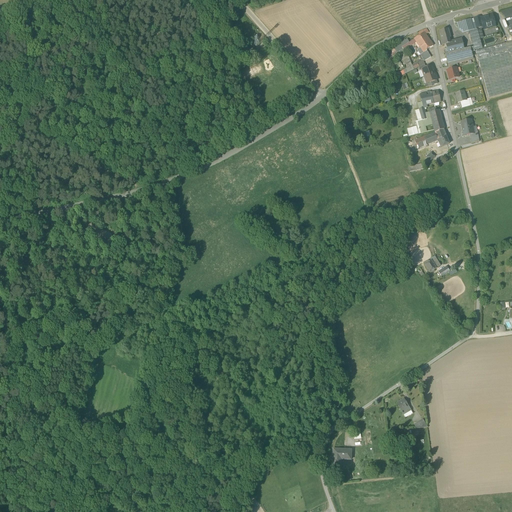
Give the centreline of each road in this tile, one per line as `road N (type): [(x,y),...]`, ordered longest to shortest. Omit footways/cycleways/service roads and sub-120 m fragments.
road 1 (residential): [(429,23),(479,255),(477,316),(472,333),(330,430),(320,471),(334,511)]
road 2 (unclassified): [(0,221),(142,190),(208,165),(325,95),(375,48),(429,23)]
road 3 (track): [(330,430),(336,396),(321,311),(368,215),(325,95)]
road 4 (track): [(165,183),(184,244),(172,264),(0,358)]
road 5 (track): [(152,279),(161,312),(102,358),(86,347),(110,300)]
road 6 (track): [(142,190),(0,119)]
road 7 (track): [(220,511),(284,455),(328,433)]
